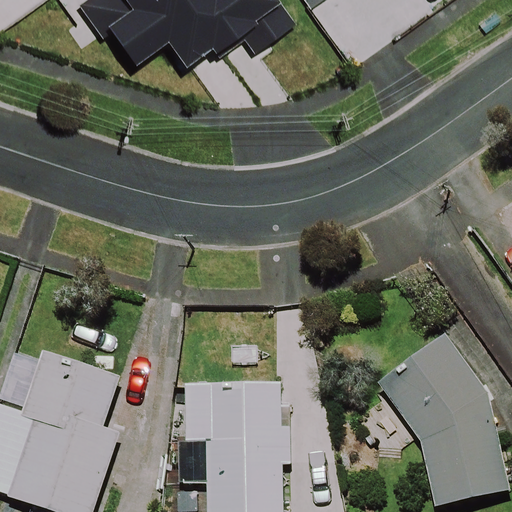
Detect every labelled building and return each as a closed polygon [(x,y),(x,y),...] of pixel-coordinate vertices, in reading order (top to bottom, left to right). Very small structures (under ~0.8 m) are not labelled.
[(296,25),(277,0),(87,0),(79,7),(103,40),(112,34),(137,68),(169,45),(187,70),(213,51),(217,56),(242,38),(254,55),(296,25)] [(324,0),(303,0),(311,10),(324,0)] [(445,334),(379,383),(420,442),(435,508),(511,491),(488,394),(445,334)] [(103,428),(118,381),(46,358),(26,422),(36,425),(13,500),(52,511),(94,511),(120,433),(103,428)] [(283,511),(282,383),(185,384),(186,442),(206,441),(207,511),(283,511)]
